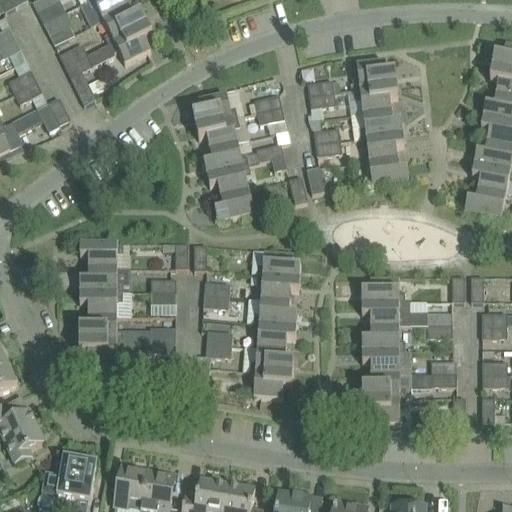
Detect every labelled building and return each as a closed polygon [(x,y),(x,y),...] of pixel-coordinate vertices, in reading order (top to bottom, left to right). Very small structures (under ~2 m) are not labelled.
[(17,12),(11,0),(0,0),(0,19),(5,17),(6,17),(17,12)] [(11,0),(17,12),(28,6),(25,0),(11,0)] [(39,18),(44,29),(66,17),(59,3),(56,2),(54,0),(47,0),(34,7),(39,18)] [(92,31),(103,25),(128,12),(123,2),(126,0),(99,0),(87,6),(81,9),(92,31)] [(104,41),(108,49),(147,30),(141,19),(134,23),(128,12),(103,25),(109,38),(104,41)] [(55,50),(66,45),(70,43),(65,33),(73,29),(66,17),(44,29),(50,41),(50,40),(55,50)] [(88,60),(66,71),(85,110),(97,104),(84,78),(94,72),(116,60),(114,58),(118,56),(125,69),(151,56),(145,45),(153,41),(147,30),(108,49),(88,60)] [(0,37),(0,52),(16,44),(10,33),(0,37)] [(16,44),(0,52),(0,65),(13,59),(19,70),(27,66),(21,55),(16,44)] [(55,50),(66,71),(88,60),(83,49),(71,56),(66,45),(55,50)] [(495,62),(493,74),(511,77),(511,52),(506,51),(503,63),(495,62)] [(354,86),(355,96),(397,90),(395,78),(387,79),(385,67),(357,71),(359,85),(354,86)] [(498,88),(496,99),(511,101),(511,77),(493,74),(490,86),(498,88)] [(9,87),(15,98),(37,86),(32,76),(9,87)] [(307,89),(309,101),(334,98),(342,97),(340,85),(332,86),(307,89)] [(33,104),(39,114),(49,109),(43,98),(37,86),(15,98),(21,110),(33,104)] [(349,96),(352,121),(391,115),(390,104),(398,102),(397,90),(355,96),(349,96)] [(312,114),(314,125),(320,124),(325,124),(323,113),(336,111),(334,98),(309,101),(311,114),(312,114)] [(486,109),(483,121),(511,126),(511,101),(496,99),(494,111),(486,109)] [(193,120),(196,133),(238,124),(235,114),(230,116),(226,100),(199,106),(201,118),(193,120)] [(255,106),(258,119),(282,114),(279,100),(255,106)] [(49,109),(39,114),(38,114),(49,137),(60,132),(71,126),(60,103),(49,109)] [(282,114),(258,119),(261,131),(270,128),(273,139),(287,136),(282,114)] [(362,144),(403,138),(401,126),(393,127),(391,115),(352,121),(355,145),(362,144)] [(487,147),(511,151),(511,126),(483,121),(481,133),(489,135),(487,147)] [(207,143),(210,155),(237,149),(237,148),(251,145),(246,122),(238,124),(196,133),(199,145),(207,143)] [(316,137),(317,150),(340,147),(339,134),(322,136),(320,124),(314,125),(310,126),(316,137)] [(4,132),(0,133),(0,161),(10,157),(24,150),(12,128),(4,132)] [(367,154),(369,167),(398,163),(396,152),(405,151),(403,138),(362,144),(363,154),(367,154)] [(340,147),(317,150),(319,162),(342,160),(340,147)] [(477,157),(474,169),(511,175),(511,151),(487,147),(485,158),(477,157)] [(204,168),(207,180),(249,171),(247,162),(241,163),(237,149),(210,155),(212,166),(204,168)] [(261,167),(273,165),(285,162),(282,149),(258,155),(261,167)] [(285,162),(273,165),(276,177),(288,174),(285,162)] [(398,163),(369,167),(371,182),(365,182),(367,192),(410,187),(408,174),(399,175),(398,163)] [(480,183),(478,195),(506,199),(509,186),(511,186),(511,175),(474,169),(472,182),(480,183)] [(218,190),(220,202),(249,195),(246,182),(251,181),(249,171),(207,180),(210,192),(218,190)] [(307,176),(308,180),(312,200),(325,197),(320,178),(320,173),(307,176)] [(289,186),(290,190),(295,210),(307,207),(302,183),(289,186)] [(249,195),(220,202),(223,213),(215,215),(218,228),(260,218),(257,208),(252,210),(249,195)] [(506,199),(478,195),(476,206),(467,204),(465,217),(507,226),(509,214),(504,213),(506,199)] [(89,262),(89,273),(118,273),(119,259),(124,259),(124,249),(109,249),(80,248),(80,262),(89,262)] [(175,269),(175,274),(188,274),(188,249),(165,249),(165,269),(175,269)] [(194,251),(194,274),(194,277),(207,277),(207,251),(194,251)] [(258,270),(257,281),(300,284),(301,271),(292,270),(293,258),(265,256),(264,271),(258,270)] [(80,285),(80,297),(122,298),(122,287),(118,287),(118,273),(89,273),(89,285),(80,285)] [(263,292),(262,306),(290,307),(290,295),(299,296),(300,284),(257,281),(256,291),(263,292)] [(362,296),(362,308),(406,308),(406,297),(399,297),(399,283),(370,284),(370,296),(362,296)] [(452,308),(453,308),(465,308),(465,283),(452,283),(452,308)] [(484,283),(471,283),(471,308),(484,308),(484,283)] [(151,285),(151,298),(176,298),(176,286),(151,285)] [(207,289),(205,300),(230,303),(231,291),(207,289)] [(89,310),(89,322),(128,322),(128,308),(122,308),(122,298),(80,297),(80,310),(89,310)] [(176,298),(151,298),(151,311),(176,311),(176,298)] [(230,303),(205,300),(204,312),(229,315),(230,303)] [(255,320),(254,330),(296,332),(297,320),(289,319),(290,307),(262,306),(261,321),(255,320)] [(413,308),(406,308),(362,308),(362,321),(371,321),(371,332),(400,332),(428,332),(453,332),(453,319),(413,319),(413,308)] [(482,319),(482,332),(508,332),(508,319),(482,319)] [(80,333),(79,346),(123,346),(123,335),(128,336),(128,322),(89,322),(88,333),(80,333)] [(259,340),(258,354),(286,355),(287,344),(296,344),(296,332),(254,330),(254,340),(259,340)] [(362,344),(362,357),(406,356),(406,346),(400,346),(400,332),(371,332),(371,344),(362,344)] [(453,332),(428,332),(428,345),(453,345),(453,332)] [(508,332),(482,332),(482,345),(508,345),(508,332)] [(145,345),(152,345),(176,345),(176,334),(152,334),(152,336),(145,336),(145,345)] [(209,338),(208,349),(233,351),(234,340),(209,338)] [(176,345),(152,345),(152,358),(176,358),(176,345)] [(123,346),(79,346),(79,358),(88,358),(88,370),(127,371),(127,355),(123,355),(123,346)] [(207,361),(207,362),(232,364),(232,363),(233,351),(208,349),(207,361)] [(250,368),(250,378),(293,380),(294,368),(285,367),(286,355),(258,354),(257,369),(250,368)] [(371,369),(371,381),(400,380),(400,366),(407,366),(406,356),(362,357),(362,369),(371,369)] [(6,365),(0,367),(0,398),(17,390),(6,365)] [(432,368),(432,380),(458,380),(458,368),(432,368)] [(482,368),(482,381),(508,381),(508,368),(482,368)] [(196,378),(195,398),(208,399),(209,379),(210,374),(197,373),(196,378)] [(293,380),(250,378),(249,387),(255,388),(254,402),(283,404),(283,392),(292,392),(293,380)] [(432,393),(432,380),(400,380),(371,381),(371,392),(363,393),(363,405),(406,404),(406,403),(412,403),(412,394),(432,394),(432,393)] [(458,380),(432,380),(432,393),(458,393),(458,380)] [(508,381),(482,381),(482,394),(508,394),(508,381)] [(406,404),(363,405),(363,418),(371,418),(371,430),(400,429),(400,415),(406,415),(406,404)] [(453,404),(453,409),(453,429),(465,429),(465,404),(453,404)] [(494,429),(494,409),(494,404),(481,404),(481,429),(494,429)] [(0,411),(0,435),(15,469),(31,461),(28,454),(43,447),(29,416),(11,424),(4,409),(0,411)] [(90,506),(97,467),(63,461),(60,480),(45,478),(42,497),(42,501),(39,503),(38,507),(38,511),(57,511),(58,511),(58,507),(57,503),(57,500),(90,506)] [(142,511),(148,476),(121,472),(114,511),(142,511)] [(148,476),(142,511),(169,511),(175,481),(148,476)] [(223,511),(227,490),(200,485),(196,505),(184,503),(182,511),(223,511)] [(251,511),(255,495),(227,490),(223,511),(251,511)] [(279,498),(277,511),(309,511),(311,503),(279,498)]
